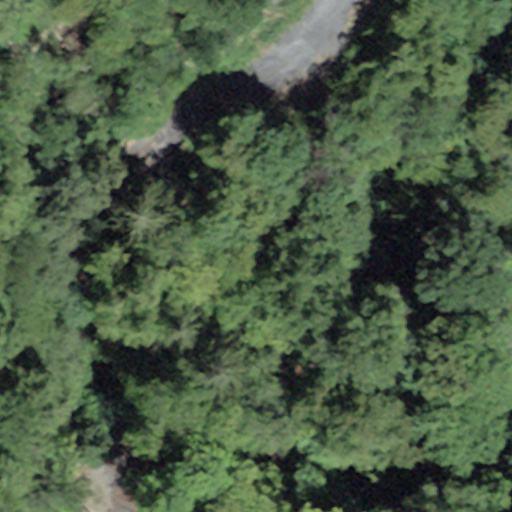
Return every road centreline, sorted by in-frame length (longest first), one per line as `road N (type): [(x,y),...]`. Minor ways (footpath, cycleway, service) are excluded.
road 1 (track): [(130,511),(106,357),(115,229),(196,118),(324,34),(342,0)]
road 2 (track): [(106,357),(76,511)]
